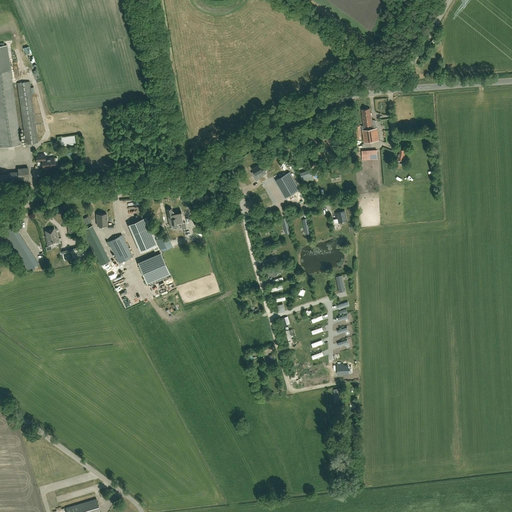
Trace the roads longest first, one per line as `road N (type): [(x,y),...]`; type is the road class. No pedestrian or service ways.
road 1 (tertiary): [(0,202),(175,187),(328,103),(402,89)]
road 2 (unclassified): [(141,511),(0,402)]
road 3 (track): [(270,317),(291,389),(339,382)]
